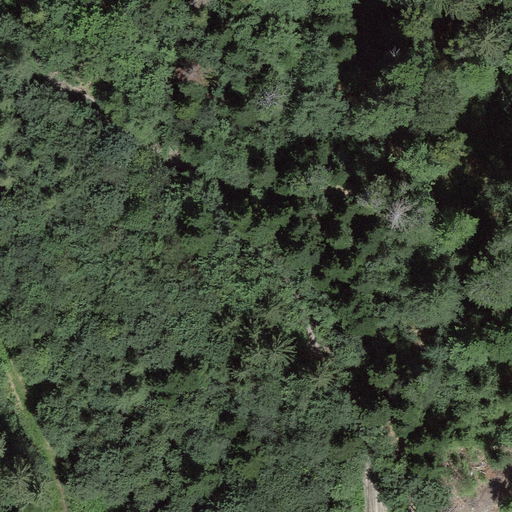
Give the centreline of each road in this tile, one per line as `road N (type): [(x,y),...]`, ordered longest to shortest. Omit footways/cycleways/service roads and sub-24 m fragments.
road 1 (track): [(14,0),(55,80),(185,161),(314,304),(380,511)]
road 2 (track): [(64,511),(52,447),(0,332)]
